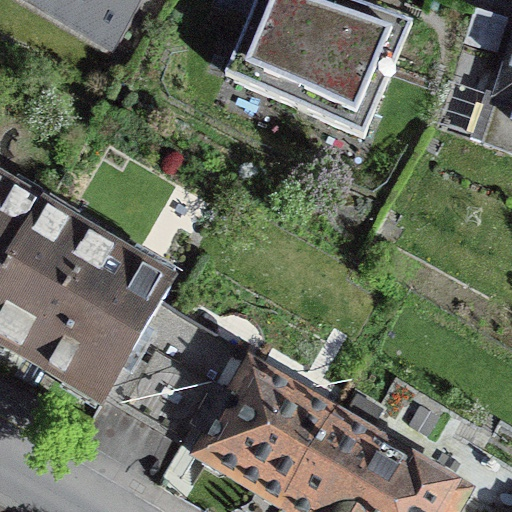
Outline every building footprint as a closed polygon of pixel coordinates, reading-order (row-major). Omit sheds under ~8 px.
[(46,0),(120,42),(144,0),(46,0)] [(261,0),(227,79),(362,137),(410,31),(320,0),(261,0)] [(463,42),(496,53),(507,20),(475,9),(463,42)] [(511,53),(481,144),(511,153),(511,53)] [(0,281),(41,213),(0,189),(0,281)] [(41,213),(0,281),(0,339),(103,400),(106,395),(158,307),(169,289),(41,213)] [(259,366),(158,307),(106,395),(183,440),(213,388),(234,401),(251,373),(254,375),(259,366)] [(285,503),(333,422),(254,375),(251,373),(234,401),(218,429),(207,431),(197,448),(202,463),(219,473),(231,470),(285,503)] [(333,422),(285,503),(299,511),(450,511),(463,491),(407,458),(404,464),(333,422)]
